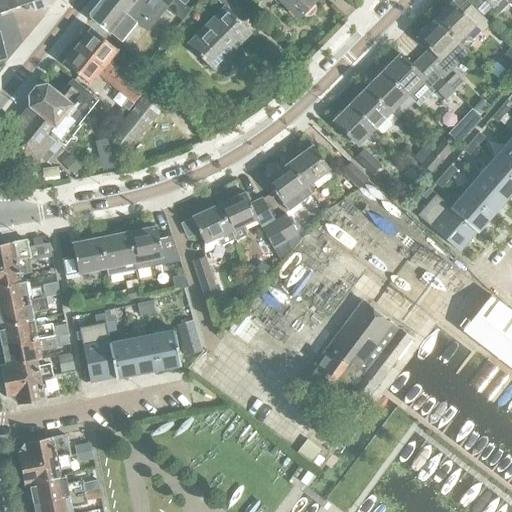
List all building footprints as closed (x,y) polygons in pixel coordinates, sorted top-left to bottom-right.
[(0,0),(0,12),(36,0),(0,0)] [(99,0),(88,14),(88,15),(120,41),(136,22),(147,31),(166,8),(181,20),(190,9),(184,5),(188,0),(99,0)] [(234,0),(217,0),(225,7),(188,44),(213,69),(216,65),(221,70),(235,56),(230,52),(250,32),(227,8),(234,0)] [(279,0),(296,17),(300,14),(306,16),(311,15),(315,12),(316,6),(313,1),(313,0),(279,0)] [(511,0),(485,0),(499,13),(511,0)] [(452,1),(434,18),(464,48),(472,40),(464,33),(473,24),(481,32),(489,24),(469,4),(462,11),(452,1)] [(464,48),(434,18),(426,26),(425,25),(417,32),(419,34),(417,36),(429,48),(420,57),(437,74),(454,91),(463,82),(451,70),(468,52),(464,48)] [(91,27),(77,45),(139,95),(144,89),(109,60),(118,49),(91,27)] [(139,95),(77,45),(63,63),(90,84),(98,74),(129,98),(123,105),(128,109),(139,95)] [(511,45),(503,55),(511,63),(511,45)] [(399,53),(382,70),(406,94),(407,94),(423,77),(399,53)] [(382,70),(366,87),(390,111),(390,110),(398,118),(414,101),(407,94),(406,94),(382,70)] [(454,91),(437,74),(428,82),(445,99),(454,91)] [(58,94),(46,84),(35,86),(28,94),(29,106),(4,135),(5,152),(19,162),(37,160),(40,156),(50,164),(63,148),(68,152),(75,144),(70,140),(70,138),(80,125),(78,123),(96,101),(94,96),(72,78),(58,94)] [(366,87),(350,104),(373,127),(390,111),(366,87)] [(162,127),(153,121),(166,105),(146,89),(109,137),(136,159),(162,127)] [(511,110),(511,102),(510,101),(502,110),(508,115),(511,110)] [(373,127),(350,104),(333,121),(357,144),(373,127)] [(508,115),(502,110),(494,119),(500,124),(508,115)] [(116,170),(107,137),(105,129),(96,131),(107,171),(116,170)] [(487,139),(481,133),(474,142),(480,148),(487,139)] [(441,140),(431,152),(440,160),(450,147),(441,140)] [(480,148),(474,142),(466,151),(472,157),(480,148)] [(511,147),(508,144),(494,160),(511,175),(511,147)] [(312,145),(289,162),(306,185),(329,168),(312,145)] [(353,157),(370,173),(379,165),(362,149),(353,157)] [(440,160),(431,152),(421,163),(429,172),(440,160)] [(511,175),(494,160),(480,177),(508,201),(511,195),(511,175)] [(306,185),(289,162),(265,180),(282,203),(295,193),(301,201),(311,193),(306,185)] [(365,179),(347,163),(341,171),(358,186),(365,179)] [(42,168),(43,181),(60,180),(59,166),(42,168)] [(453,166),(445,175),(451,180),(459,171),(453,166)] [(451,180),(445,175),(437,184),(443,189),(451,180)] [(480,177),(466,193),(494,217),(508,201),(480,177)] [(428,187),(422,195),(428,201),(435,193),(428,187)] [(218,204),(234,238),(235,240),(247,234),(241,224),(255,218),(273,248),(280,260),(292,248),(287,240),(274,219),(260,197),(249,202),(244,192),(218,204)] [(466,193),(452,209),(478,232),(479,233),(494,217),(466,193)] [(437,197),(420,217),(461,252),(478,232),(452,209),(437,197)] [(220,244),(234,238),(218,204),(192,217),(192,218),(181,223),(187,235),(198,230),(204,242),(216,236),(220,244)] [(285,213),(274,219),(287,240),(298,233),(285,213)] [(155,226),(127,232),(134,269),(180,260),(172,235),(158,238),(155,226)] [(127,232),(100,237),(107,266),(108,274),(134,269),(127,232)] [(107,266),(100,237),(72,243),(74,255),(62,257),(66,279),(79,276),(79,272),(107,266)] [(0,244),(0,264),(51,254),(48,242),(28,246),(26,239),(0,244)] [(0,286),(25,282),(25,280),(20,281),(19,274),(33,271),(31,261),(36,260),(37,266),(53,263),(51,254),(0,264),(0,286)] [(192,260),(203,291),(214,287),(204,256),(192,260)] [(184,274),(172,276),(174,288),(186,286),(184,274)] [(25,282),(0,286),(0,306),(59,294),(57,285),(44,288),(43,284),(26,287),(25,282)] [(127,288),(128,299),(140,297),(138,286),(127,288)] [(32,312),(48,308),(47,305),(61,302),(59,294),(0,306),(0,325),(33,319),(32,312)] [(511,312),(492,297),(472,323),(511,353),(511,312)] [(153,300),(145,301),(147,313),(155,312),(153,300)] [(145,301),(137,303),(139,315),(147,313),(145,301)] [(312,366),(360,402),(409,337),(361,301),(312,366)] [(112,309),(104,310),(107,322),(114,320),(112,309)] [(104,313),(94,315),(96,324),(106,322),(104,313)] [(0,325),(0,343),(0,345),(67,331),(65,323),(51,326),(51,323),(35,327),(33,319),(0,325)] [(96,324),(79,327),(90,382),(115,376),(115,378),(118,378),(110,342),(106,322),(96,324)] [(172,330),(152,333),(159,369),(181,365),(174,329),(172,329),(172,330)] [(0,345),(4,364),(41,356),(40,351),(55,347),(55,344),(69,341),(67,331),(0,345)] [(152,333),(131,337),(138,374),(159,369),(152,333)] [(131,337),(110,342),(118,378),(138,374),(131,337)] [(58,365),(60,373),(74,369),(71,352),(56,355),(58,365)] [(1,365),(5,384),(52,374),(50,364),(38,367),(37,360),(42,359),(41,356),(4,364),(1,365)] [(52,374),(5,384),(8,398),(15,403),(56,394),(54,383),(76,378),(74,369),(60,373),(52,374)] [(17,452),(19,462),(69,453),(65,434),(24,442),(17,452)] [(300,450),(313,461),(323,450),(310,439),(300,450)] [(74,444),(76,453),(90,450),(88,442),(74,444)] [(90,450),(76,453),(78,462),(92,459),(90,450)] [(24,483),(28,483),(60,475),(59,469),(71,467),(68,455),(69,455),(69,453),(19,462),(24,483)] [(28,483),(31,500),(98,487),(96,480),(83,483),(82,479),(67,483),(65,474),(60,475),(28,483)] [(31,500),(33,511),(72,511),(73,511),(71,505),(87,502),(86,499),(100,497),(98,487),(31,500)]
